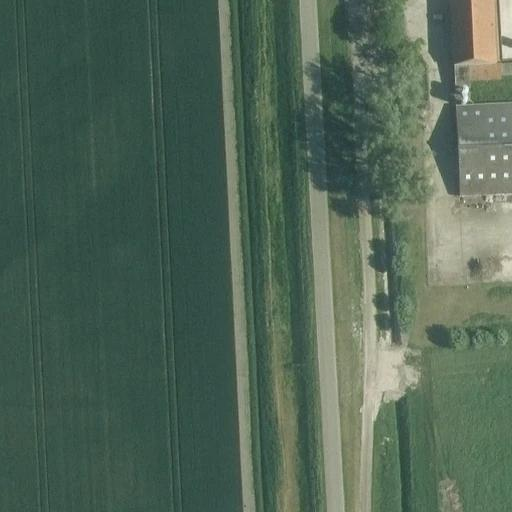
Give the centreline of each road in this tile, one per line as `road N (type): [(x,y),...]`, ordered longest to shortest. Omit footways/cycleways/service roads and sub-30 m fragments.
road 1 (unclassified): [(306,0),(335,511)]
road 2 (residential): [(361,511),(370,330),(351,0)]
